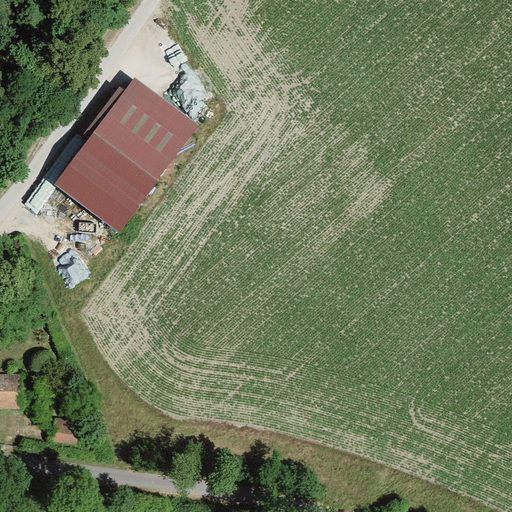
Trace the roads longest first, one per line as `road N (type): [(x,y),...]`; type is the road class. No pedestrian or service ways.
road 1 (unclassified): [(273,511),(0,460)]
road 2 (track): [(147,0),(122,43),(0,194)]
